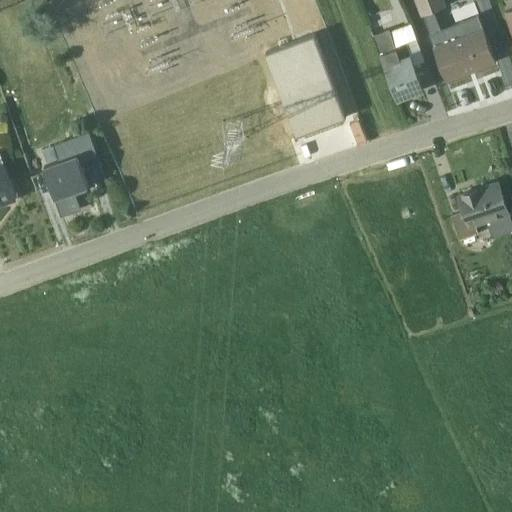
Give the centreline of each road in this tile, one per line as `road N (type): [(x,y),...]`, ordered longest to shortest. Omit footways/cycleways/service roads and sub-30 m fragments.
road 1 (residential): [(511,111),(376,150),(0,286)]
road 2 (track): [(341,0),(396,144)]
